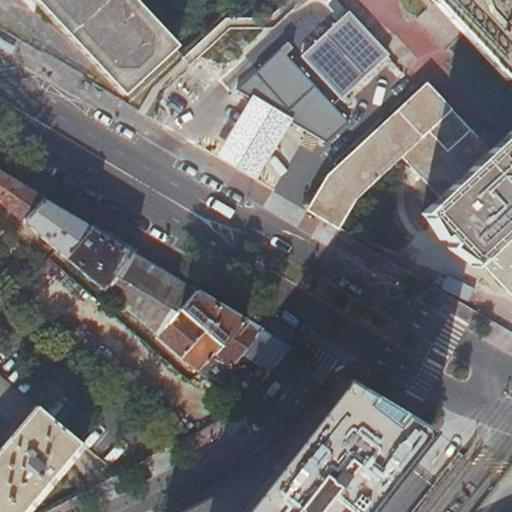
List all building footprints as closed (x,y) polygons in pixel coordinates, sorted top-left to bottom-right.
[(511,0),(37,0),(41,4),(131,99),(183,50),(135,0),(437,0),(510,76),(511,73),(511,0)] [(350,12),(304,55),(342,97),(390,54),(350,12)] [(289,41),(238,88),(251,97),(291,121),(327,142),(350,122),(287,53),(293,46),(289,41)] [(478,258),(511,294),(511,130),(494,147),(456,108),(430,80),(326,175),(307,210),(341,230),(353,203),(403,157),(440,198),(424,214),(448,239),(471,264),(478,258)] [(291,121),(251,97),(215,156),(256,180),(291,121)] [(0,201),(24,222),(44,201),(0,174),(0,201)] [(24,222),(65,257),(90,228),(44,201),(24,222)] [(65,257),(103,290),(134,254),(90,228),(65,257)] [(119,304),(157,337),(181,310),(197,292),(134,254),(103,290),(119,304)] [(83,299),(45,266),(38,273),(75,307),(83,299)] [(30,282),(18,296),(56,328),(75,307),(38,273),(30,282)] [(221,345),(243,319),(197,292),(181,310),(221,345)] [(98,363),(101,367),(127,336),(96,310),(83,299),(75,307),(56,328),(69,339),(76,332),(78,330),(105,354),(98,363)] [(157,337),(199,372),(221,345),(181,310),(157,337)] [(247,399),(278,363),(262,352),(275,338),(258,328),(243,319),(221,345),(199,372),(215,387),(220,388),(228,387),(235,389),(241,394),(243,398),(247,399)] [(101,367),(146,405),(171,374),(127,336),(101,367)] [(278,363),(291,347),(275,338),(262,352),(278,363)] [(0,394),(28,419),(38,407),(0,375),(0,394)] [(368,511),(432,432),(342,381),(281,458),(180,511),(368,511)] [(220,388),(243,398),(241,394),(235,389),(228,387),(220,388)] [(0,511),(20,511),(79,443),(38,407),(28,419),(0,451),(0,511)]
